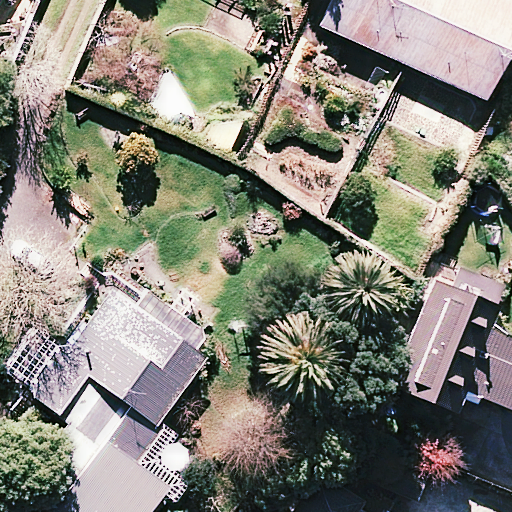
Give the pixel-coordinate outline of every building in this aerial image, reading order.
[(511,37),(511,0),(331,0),(319,28),(483,102),(511,37)] [(499,285),(453,269),(446,289),(430,283),(392,391),(452,412),(459,394),(511,412),(511,340),(483,331),(499,285)] [(147,511),(165,487),(129,462),(202,359),(192,351),(203,336),(111,271),(24,393),(69,425),(21,492),(49,511),(147,511)] [(387,462),(375,486),(418,508),(430,484),(387,462)] [(316,467),(286,511),(358,511),(367,499),(316,467)]
